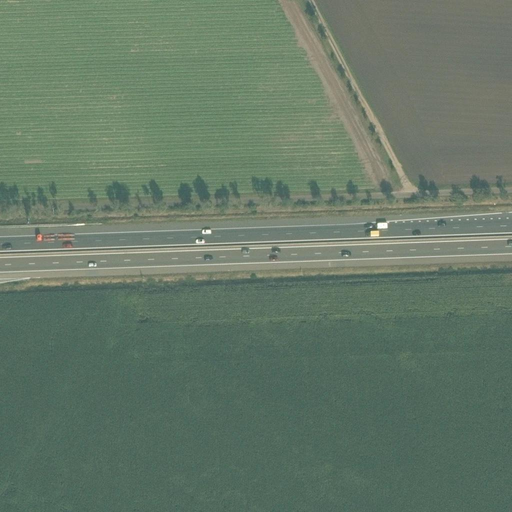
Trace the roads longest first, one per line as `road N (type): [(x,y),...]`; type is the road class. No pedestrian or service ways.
road 1 (motorway): [(0,267),(511,247)]
road 2 (motorway): [(511,226),(0,244)]
road 3 (unclassified): [(0,211),(418,195)]
road 4 (track): [(311,0),(418,195)]
